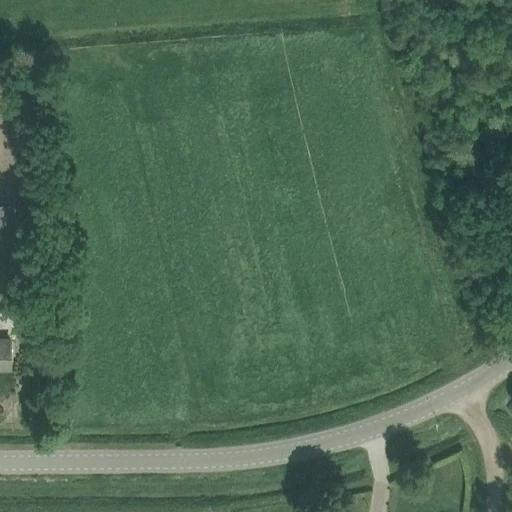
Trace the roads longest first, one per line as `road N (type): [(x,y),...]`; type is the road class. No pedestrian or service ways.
road 1 (unclassified): [(0,461),(261,454),(345,440),(408,418),(511,357)]
road 2 (track): [(498,511),(489,412),(469,386)]
